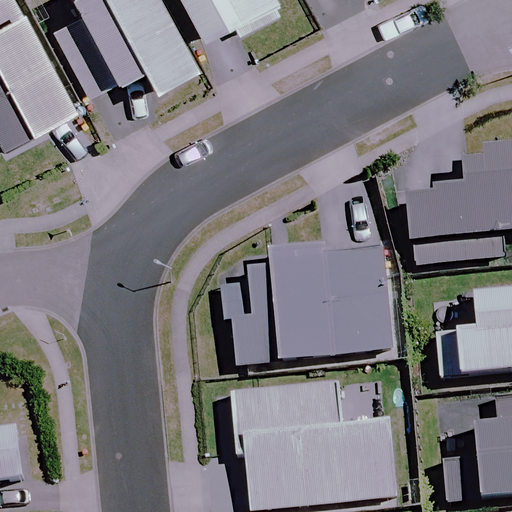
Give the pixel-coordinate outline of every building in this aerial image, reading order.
[(0,0),(0,153),(68,119),(7,0),(0,0)] [(190,77),(149,0),(82,0),(65,9),(74,25),(54,36),(88,101),(111,89),(112,92),(135,80),(146,100),(190,77)] [(174,0),(198,46),(231,29),(235,37),(273,17),(263,0),(174,0)] [(410,179),(415,229),(511,218),(511,128),(486,131),(487,142),(467,144),(469,162),(467,162),(467,169),(438,172),(439,176),(410,179)] [(387,354),(379,254),(317,259),(317,252),(265,255),(266,263),(242,264),(244,285),(217,287),(220,323),(227,323),(230,365),(387,354)] [(511,295),(477,299),(480,332),(436,336),(440,383),(511,377),(511,295)] [(346,431),(342,386),(231,397),(238,461),(247,460),(252,511),(298,511),(398,502),(391,427),(346,431)] [(511,427),(495,429),(492,400),(436,405),(445,508),(511,501),(511,427)] [(0,496),(20,495),(15,442),(0,443),(0,496)]
